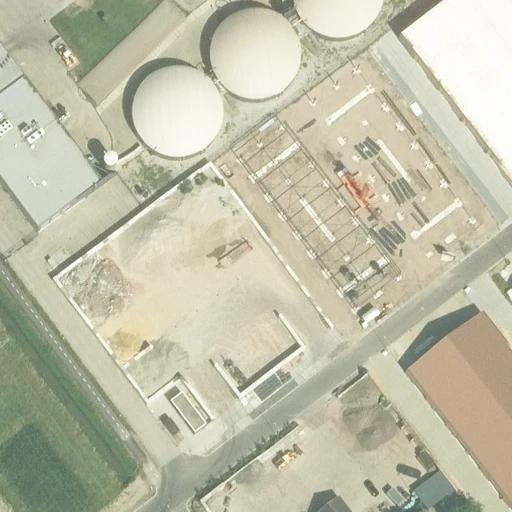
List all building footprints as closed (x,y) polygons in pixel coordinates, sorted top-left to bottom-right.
[(511,0),(448,0),(398,39),(511,188),(511,0)] [(0,50),(0,98),(23,82),(0,50)] [(353,72),(308,107),(425,259),(470,224),(353,72)] [(0,98),(0,184),(36,233),(100,186),(23,82),(0,98)] [(280,128),(235,163),(352,315),(397,280),(280,128)] [(404,374),(510,511),(511,511),(511,353),(482,315),(404,374)] [(369,382),(345,398),(380,454),(405,438),(369,382)] [(181,395),(169,404),(194,436),(205,427),(181,395)] [(14,462),(44,511),(88,511),(61,466),(38,480),(30,467),(25,470),(19,459),(14,462)] [(377,465),(380,478),(397,474),(394,461),(377,465)] [(347,511),(338,499),(321,511),(347,511)]
